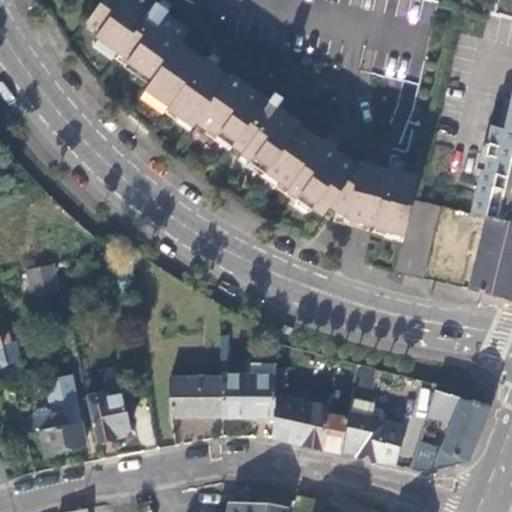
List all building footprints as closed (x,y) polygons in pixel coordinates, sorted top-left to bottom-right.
[(284,106),(290,99),(283,93),(277,101),(237,73),(236,76),(222,66),(227,59),(219,53),(214,59),(212,57),(210,60),(187,43),(196,31),(172,14),(179,5),(171,0),(168,0),(165,5),(163,3),(161,6),(151,0),(112,0),(96,25),(106,32),(102,37),(134,59),(133,62),(159,80),(152,90),(184,112),(182,114),(196,124),(198,121),(212,131),(214,129),(247,151),(245,154),(306,197),(304,199),(327,215),(336,204),(353,216),(366,167),(341,149),(347,141),(338,134),(333,140),(331,138),(329,141),(306,124),(307,123),(295,114),(284,106)] [(491,0),(444,0),(444,2),(464,6),(493,12),(495,1),(491,0)] [(300,107),(290,99),(284,106),(295,114),(300,107)] [(487,216),(511,222),(511,114),(508,129),(495,125),(488,155),(491,156),(487,170),(484,170),(473,213),(487,216)] [(379,227),(404,234),(413,199),(419,176),(406,172),(409,163),(398,160),(397,166),(394,166),(393,167),(379,227)] [(404,234),(396,266),(394,271),(423,278),(441,205),(413,199),(404,234)] [(511,222),(487,216),(469,289),(511,299),(511,222)] [(131,264),(129,252),(115,254),(117,266),(131,264)] [(54,287),(50,265),(0,274),(5,295),(54,287)] [(0,368),(8,365),(0,334),(0,368)] [(275,395),(276,373),(222,373),(222,376),(222,416),(274,416),(275,395)] [(170,375),(170,415),(222,416),(222,376),(170,375)] [(492,406),(436,391),(428,418),(456,426),(448,452),(471,459),(482,433),(492,406)] [(87,395),(97,444),(117,439),(116,434),(130,430),(123,394),(107,396),(107,392),(87,395)] [(274,416),(273,436),(322,447),(326,413),(328,413),(328,407),(275,395),(274,416)] [(349,417),(347,417),(347,419),(340,451),(393,464),(404,424),(361,414),(364,403),(353,400),(349,417)] [(340,451),(347,419),(328,414),(330,407),(328,407),(328,413),(326,413),(322,447),(340,451)] [(37,416),(46,453),(85,446),(81,424),(62,428),(58,411),(37,416)] [(0,484),(10,481),(0,456),(0,484)] [(377,511),(333,490),(331,497),(329,504),(326,511),(377,511)] [(326,511),(329,504),(298,497),(293,511),(326,511)] [(231,503),(229,511),(286,511),(287,509),(267,505),(231,503)]
